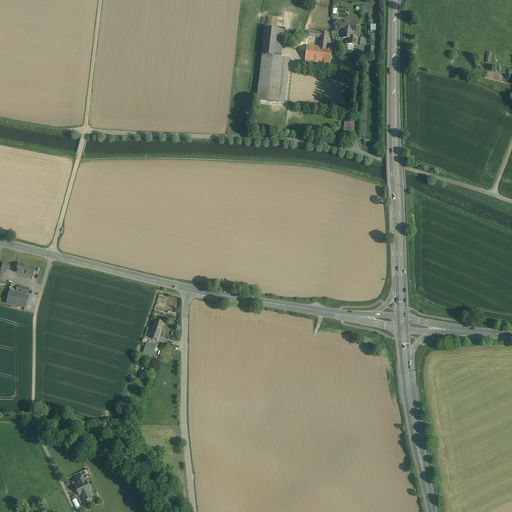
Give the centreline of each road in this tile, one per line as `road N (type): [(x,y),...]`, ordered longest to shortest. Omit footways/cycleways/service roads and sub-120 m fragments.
road 1 (unclassified): [(87,129),(339,144),(511,201)]
road 2 (trunk): [(395,0),(400,272)]
road 3 (unclassified): [(186,288),(184,426),(193,511)]
road 4 (secondary): [(52,255),(186,288)]
road 5 (primary): [(406,377),(433,511)]
road 6 (unclassified): [(87,129),(52,255)]
road 7 (unclassified): [(101,0),(87,129)]
